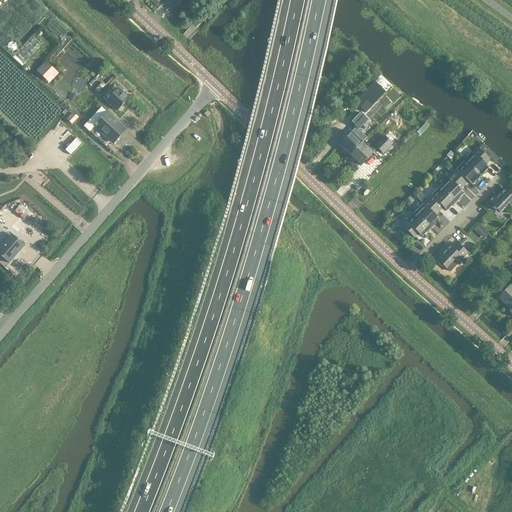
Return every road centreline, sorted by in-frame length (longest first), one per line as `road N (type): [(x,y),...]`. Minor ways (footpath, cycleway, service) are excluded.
road 1 (motorway): [(297,0),(242,222),(141,511)]
road 2 (motorway): [(166,511),(240,302),(318,0)]
road 3 (unclassified): [(511,369),(214,86)]
road 4 (unclassified): [(0,332),(214,86)]
road 5 (unclassified): [(214,86),(123,0)]
